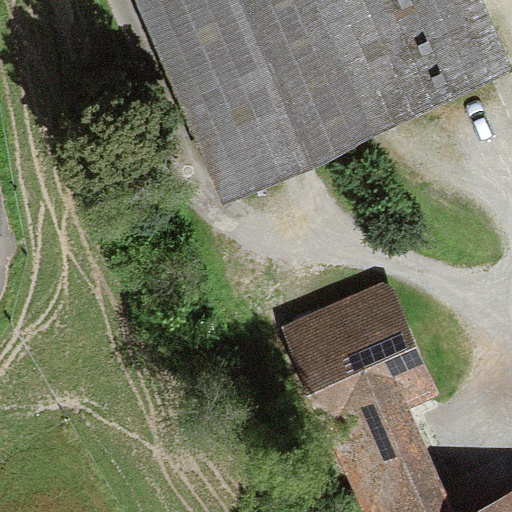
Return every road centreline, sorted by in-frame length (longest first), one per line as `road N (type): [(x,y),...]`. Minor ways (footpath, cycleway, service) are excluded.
road 1 (track): [(122,0),(219,222),(471,275),(510,292)]
road 2 (track): [(499,194),(456,175),(382,121)]
